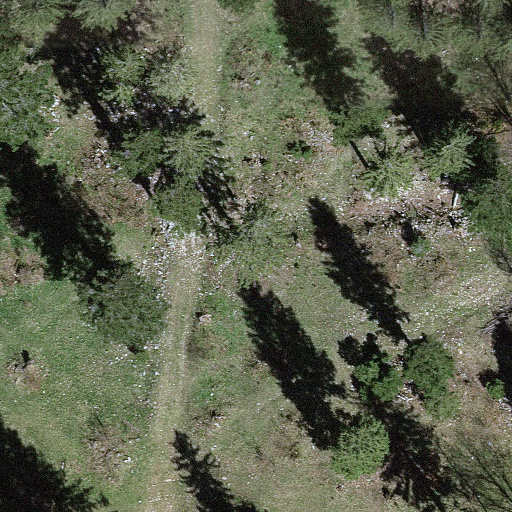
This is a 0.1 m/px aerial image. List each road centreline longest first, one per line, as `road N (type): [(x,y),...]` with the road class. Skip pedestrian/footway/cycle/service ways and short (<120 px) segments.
road 1 (track): [(154,511),(185,203),(180,0)]
road 2 (track): [(511,265),(312,376),(152,495)]
